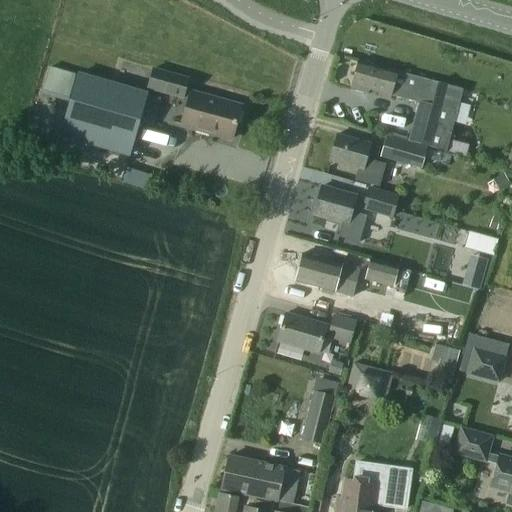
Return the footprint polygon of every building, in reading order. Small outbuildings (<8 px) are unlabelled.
[(426,48),(434,21),(375,3),(367,31),(426,48)] [(358,62),(351,90),(368,94),(369,89),(379,92),(392,95),(420,103),(413,131),(410,143),(446,152),(463,90),(453,87),(358,62)] [(49,67),(41,94),(68,102),(76,75),(49,67)] [(150,88),(189,99),(181,127),(232,141),(241,107),(191,93),(185,90),(188,80),(156,71),(150,88)] [(61,136),(130,156),(148,94),(78,74),(61,136)] [(384,166),(366,161),(371,144),(338,135),(330,162),(358,170),(355,181),(378,187),(384,166)] [(428,148),(386,137),(380,158),(422,170),(428,148)] [(400,197),(368,187),(362,210),(393,219),(400,197)] [(358,243),(366,216),(351,212),(355,197),(323,188),(315,215),(343,223),(339,238),(358,243)] [(465,249),(493,256),(497,240),(469,233),(465,249)] [(331,295),(332,291),(336,292),(336,293),(352,297),(360,269),(303,254),(296,282),(322,289),(321,293),(331,295)] [(399,267),(370,259),(364,280),(393,288),(399,267)] [(319,354),(327,325),(286,313),(278,342),(319,354)] [(356,321),(333,315),(326,339),(350,345),(356,321)] [(435,344),(431,361),(439,363),(437,368),(453,373),(460,351),(435,344)] [(505,358),(474,350),(467,374),(498,383),(505,358)] [(393,374),(353,363),(345,391),(354,394),(353,395),(376,402),(377,400),(385,402),(393,374)] [(323,444),(335,397),(314,391),(302,439),(323,444)] [(435,438),(440,419),(426,416),(421,434),(435,438)] [(442,425),(436,445),(448,448),(453,428),(442,425)] [(487,454),(492,438),(461,429),(454,453),(485,462),(485,461),(497,465),(491,487),(509,493),(506,505),(511,506),(511,460),(499,457),(487,454)] [(222,489),(277,501),(276,503),(292,506),(292,505),(300,472),(229,456),(222,489)] [(337,499),(335,511),(377,511),(378,506),(407,510),(412,471),(356,463),(354,481),(344,480),(342,498),(337,498),(337,499)] [(239,511),(243,497),(220,494),(215,511),(239,511)] [(273,511),(274,503),(256,499),(253,508),(245,507),(244,511),(273,511)] [(308,511),(310,509),(292,505),(292,506),(276,503),(274,511),(308,511)]
